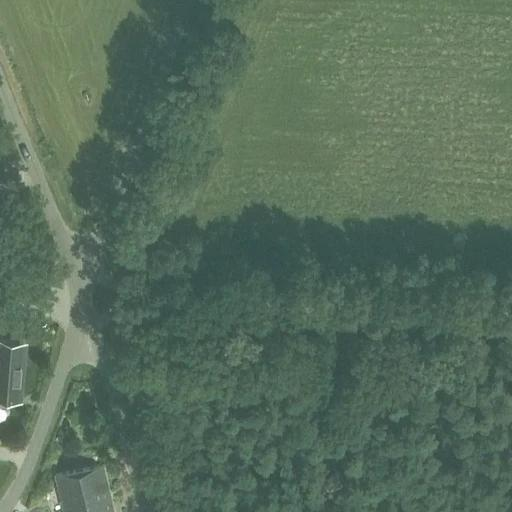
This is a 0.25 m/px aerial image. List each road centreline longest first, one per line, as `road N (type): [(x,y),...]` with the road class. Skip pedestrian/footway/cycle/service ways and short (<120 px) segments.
road 1 (track): [(511,317),(128,309),(97,345)]
road 2 (unclassified): [(85,306),(190,0)]
road 3 (unclassified): [(85,306),(0,84)]
road 4 (unclassified): [(144,511),(97,345)]
road 5 (unclassified): [(4,511),(25,479),(67,361)]
